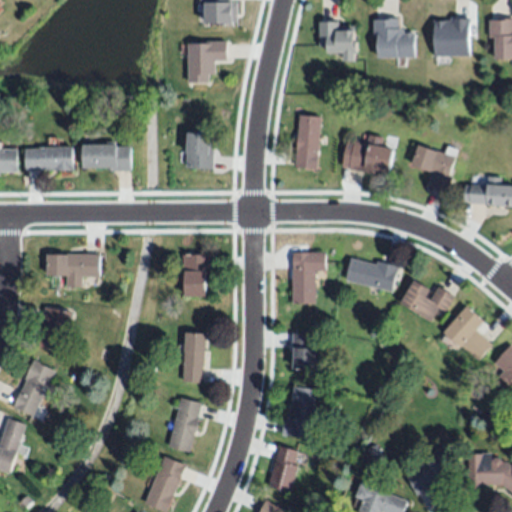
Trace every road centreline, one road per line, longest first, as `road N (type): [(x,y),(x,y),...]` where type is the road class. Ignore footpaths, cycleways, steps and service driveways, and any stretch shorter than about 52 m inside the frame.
road 1 (residential): [(511,287),(448,242),(378,216),(0,215)]
road 2 (residential): [(213,511),(247,411),(253,180),(282,0)]
